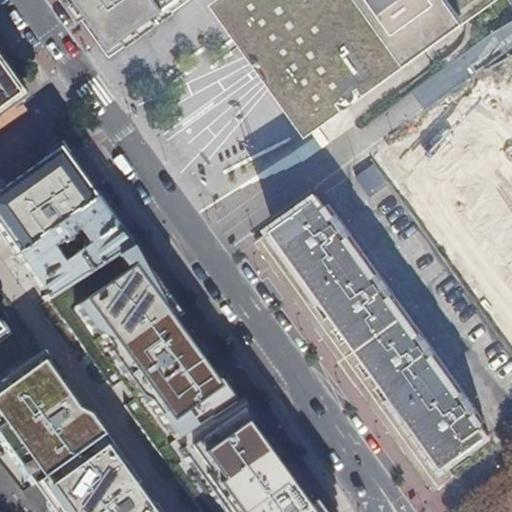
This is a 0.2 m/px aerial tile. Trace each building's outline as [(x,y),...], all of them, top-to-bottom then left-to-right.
[(79,0),(113,48),(180,0),(79,0)] [(217,0),(211,5),(257,72),(304,136),(340,111),(335,104),(339,101),(342,105),(345,106),(348,107),(352,106),(356,103),(358,97),(355,90),(358,88),(363,95),(407,65),(467,23),(499,0),(217,0)] [(511,62),(398,135),(427,180),(504,131),(511,142),(511,62)] [(0,139),(20,125),(0,95),(0,139)] [(199,511),(321,511),(319,509),(293,475),(206,360),(182,327),(156,291),(104,217),(83,188),(70,170),(57,151),(0,192),(0,236),(110,389),(119,382),(132,401),(123,407),(156,453),(199,511)] [(511,153),(501,162),(511,176),(511,153)] [(371,198),(389,185),(375,166),(357,179),(371,198)] [(395,293),(379,272),(374,275),(348,239),(353,235),(338,215),(341,213),(328,195),(320,201),(319,198),(256,244),(296,301),(313,325),(335,358),(368,403),(374,411),(390,433),(405,453),(410,460),(430,488),(437,489),(439,487),(447,482),(456,493),(507,456),(474,414),(479,410),(465,390),(460,394),(433,356),(438,353),(422,331),(417,334),(390,297),(395,293)] [(75,413),(38,360),(13,377),(16,382),(8,388),(4,383),(0,386),(0,434),(5,441),(0,445),(10,459),(22,466),(54,511),(136,511),(133,507),(138,503),(90,434),(77,426),(70,416),(75,413)]
